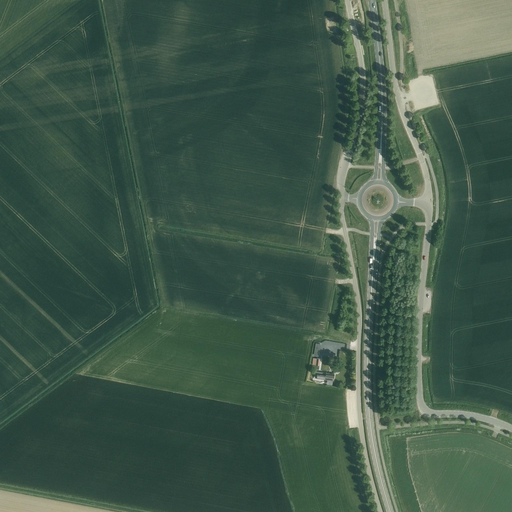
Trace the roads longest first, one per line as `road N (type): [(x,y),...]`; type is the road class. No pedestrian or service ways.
road 1 (unclassified): [(381,511),(358,404),(360,320),(342,197)]
road 2 (unclassified): [(511,429),(435,415),(421,404),(429,202)]
road 3 (primary): [(392,511),(367,384),(373,253)]
road 4 (tertiary): [(429,202),(397,97),(383,0)]
road 5 (unclassified): [(342,197),(362,96),(347,0)]
road 6 (primary): [(380,151),(371,0)]
